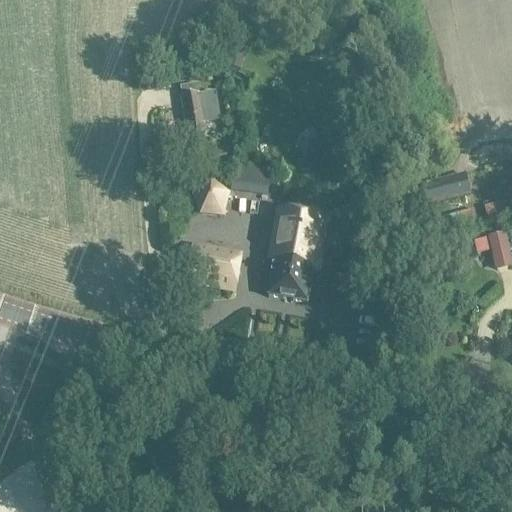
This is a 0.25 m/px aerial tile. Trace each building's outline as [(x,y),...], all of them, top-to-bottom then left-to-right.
[(216,93),(199,96),(197,86),(180,89),(182,100),(188,138),(206,135),(204,126),(221,123),(216,93)] [(501,112),(497,92),(458,100),(462,120),(501,112)] [(505,133),(501,112),(462,120),(467,141),(505,133)] [(385,121),(386,129),(398,127),(397,119),(385,121)] [(399,136),(398,127),(386,129),(388,137),(399,136)] [(467,141),(471,161),(510,153),(505,133),(467,141)] [(216,163),(238,160),(235,142),(217,145),(217,147),(213,148),(216,163)] [(511,174),(511,163),(510,153),(471,161),(475,182),(511,174)] [(394,169),(405,167),(404,159),(392,161),(394,169)] [(241,161),(236,188),(275,195),(280,168),(241,161)] [(406,176),(405,167),(394,169),(395,177),(406,176)] [(208,183),(198,191),(202,203),(206,213),(219,215),(230,215),(233,204),(237,192),(227,184),(218,178),(208,183)] [(430,196),(435,221),(453,217),(448,192),(430,196)] [(435,221),(430,196),(411,200),(416,225),(435,221)] [(281,258),(275,293),(314,300),(320,265),(325,266),(334,217),(285,208),(276,257),(281,258)] [(200,244),(193,284),(243,293),(249,253),(200,244)]
